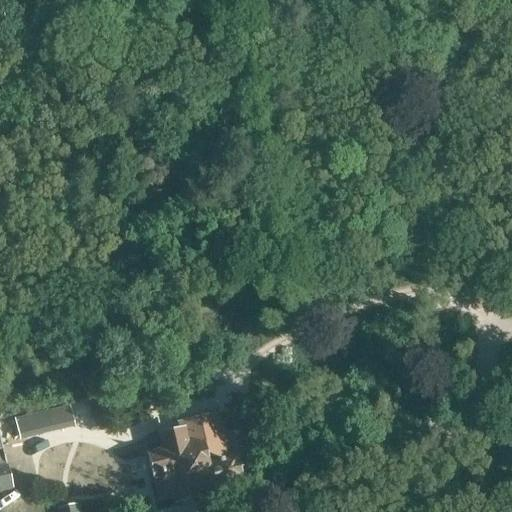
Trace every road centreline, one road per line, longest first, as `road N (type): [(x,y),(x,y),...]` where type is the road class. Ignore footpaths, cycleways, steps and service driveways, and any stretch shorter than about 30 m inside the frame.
road 1 (track): [(433,285),(297,331),(225,0)]
road 2 (track): [(0,119),(191,64),(213,47),(228,19)]
